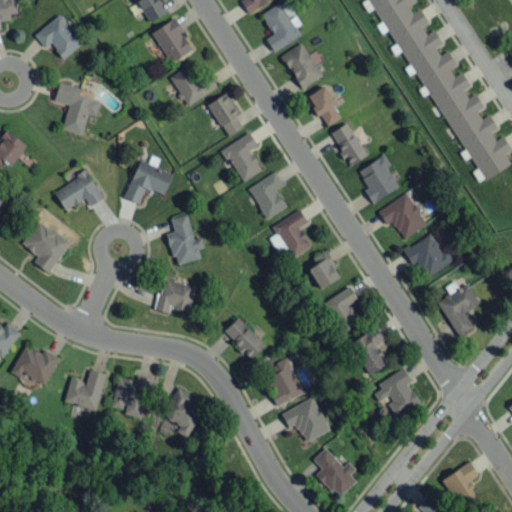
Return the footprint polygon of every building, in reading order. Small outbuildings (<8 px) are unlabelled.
[(0,0),(0,30),(0,25),(0,20),(15,19),(13,0),(0,0)] [(136,0),(146,21),(165,13),(158,0),(136,0)] [(240,0),(247,12),(269,0),(240,0)] [(369,0),(481,181),(510,163),(503,153),(510,148),(502,135),(497,137),(453,65),(455,63),(447,50),(439,55),(434,47),(441,42),(433,29),(425,33),(420,26),(427,22),(419,8),(411,12),(406,4),(413,0),(369,0)] [(273,51),(300,33),(295,26),(300,23),(294,14),(289,18),(278,2),(259,14),(272,33),(264,38),(273,51)] [(49,43),(63,58),(82,41),(57,13),(33,35),(45,47),(49,43)] [(175,18),(151,29),(167,62),(191,51),(175,18)] [(321,76),(301,42),(280,54),(300,88),(321,76)] [(216,86),(208,73),(196,80),(187,64),(168,76),(186,105),(216,86)] [(81,133),(87,112),(95,115),(99,100),(78,94),(79,87),(58,81),(53,101),(67,105),(61,128),(81,133)] [(316,117),(320,115),(326,125),(341,116),(322,85),(304,96),(316,117)] [(207,102),(225,136),(241,127),(235,115),(240,113),(228,91),(207,102)] [(349,165),(366,154),(345,121),(328,133),(349,165)] [(10,165),(25,144),(3,128),(0,132),(0,163),(3,160),(10,165)] [(220,149),(241,181),(261,168),(249,149),(256,145),(248,131),(220,149)] [(357,170),(367,186),(363,188),(371,202),(398,185),(385,166),(389,164),(383,154),(357,170)] [(163,194),(171,173),(155,166),(158,158),(151,155),(147,162),(138,159),(123,196),(138,202),(144,187),(163,194)] [(64,210),(84,198),(88,205),(101,198),(85,170),(52,190),(64,210)] [(246,187),(265,218),(285,206),(274,188),(282,184),(274,170),(246,187)] [(377,210),(385,224),(391,220),(402,238),(425,224),(406,192),(377,210)] [(268,237),(280,256),(288,250),(292,256),(310,245),(298,226),(306,221),(298,208),(270,225),(275,233),(268,237)] [(193,238),(186,213),(170,218),(173,231),(166,233),(174,264),(200,257),(197,248),(203,247),(200,237),(193,238)] [(37,255),(33,262),(47,272),(69,242),(38,219),(20,243),(37,255)] [(441,252),(429,233),(403,250),(412,265),(416,262),(426,276),(452,260),(445,249),(441,252)] [(315,263),(307,268),(319,288),(340,275),(324,250),(312,258),(315,263)] [(187,311),(194,285),(162,277),(154,309),(167,312),(168,306),(187,311)] [(472,327),(462,311),(477,302),(465,282),(456,287),(455,286),(435,299),(458,335),(472,327)] [(320,303),(338,333),(360,320),(349,303),(357,298),(349,285),(320,303)] [(240,349),(249,358),(263,345),(237,316),(222,329),(240,349)] [(1,327),(0,326),(0,356),(0,357),(20,332),(6,321),(1,327)] [(386,364),(376,343),(383,340),(377,327),(350,339),(366,374),(386,364)] [(43,349),(41,353),(24,344),(10,371),(20,377),(22,374),(43,385),(58,356),(43,349)] [(275,405),(302,392),(286,358),(261,370),(271,391),(269,392),(275,405)] [(105,373),(88,369),(85,380),(69,376),(63,401),(95,409),(105,373)] [(386,403),(393,415),(418,402),(407,382),(409,380),(403,369),(370,388),(377,400),(387,395),(390,401),(386,403)] [(110,406),(123,409),(122,413),(143,417),(151,378),(136,374),(135,379),(116,376),(110,406)] [(192,397),(179,387),(159,415),(186,435),(203,412),(188,402),(192,397)] [(303,441),(328,430),(313,397),(280,411),(287,427),(295,423),(303,441)] [(321,468),(315,473),(336,497),(355,481),(348,473),(354,469),(347,461),(341,466),(324,447),(312,458),(321,468)] [(477,475),(469,461),(440,478),(456,505),(474,494),(466,481),(477,475)] [(416,506),(423,511),(447,511),(426,495),(416,506)]
